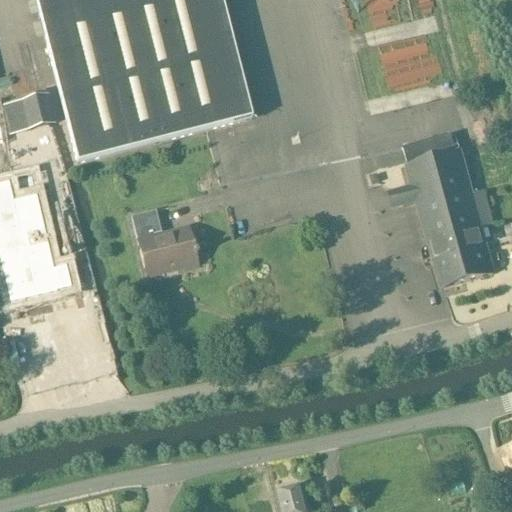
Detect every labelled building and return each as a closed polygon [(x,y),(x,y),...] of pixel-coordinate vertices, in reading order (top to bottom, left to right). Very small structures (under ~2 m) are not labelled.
[(219,0),(33,0),(51,70),(76,167),(143,149),(251,122),(219,0)] [(48,98),(21,104),(28,134),(55,128),(48,98)] [(441,291),(443,291),(493,276),(480,232),(493,228),(483,193),(473,196),(461,154),(456,155),(451,137),(403,151),(408,169),(406,170),(441,291)] [(22,176),(0,182),(24,267),(34,300),(68,290),(60,266),(48,270),(22,176)] [(369,179),(371,187),(380,184),(377,176),(369,179)] [(0,182),(0,267),(11,307),(34,300),(24,267),(0,182)] [(187,231),(161,238),(155,214),(130,220),(136,245),(146,282),(197,268),(187,231)] [(511,448),(499,454),(511,485),(511,448)] [(277,496),(280,511),(308,511),(303,489),(291,492),(290,491),(288,490),(287,490),(286,490),(284,490),(282,490),(281,492),(280,492),(279,494),(279,495),(277,496)]
